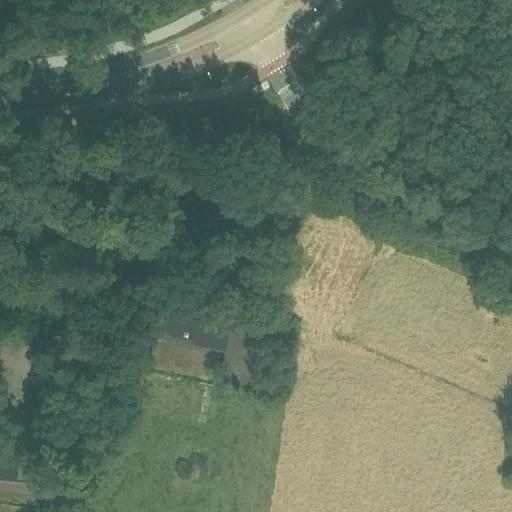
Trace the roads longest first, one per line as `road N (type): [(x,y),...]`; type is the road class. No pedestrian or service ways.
road 1 (unclassified): [(274,66),(315,128),(366,177),(511,250)]
road 2 (secondary): [(0,93),(134,75),(247,31)]
